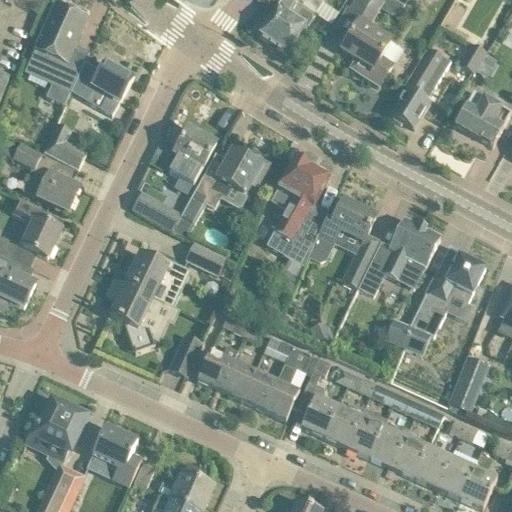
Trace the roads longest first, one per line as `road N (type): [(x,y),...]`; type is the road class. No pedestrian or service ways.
road 1 (tertiary): [(511,232),(327,134),(197,50)]
road 2 (residential): [(36,358),(164,87),(197,50)]
road 3 (residential): [(267,463),(36,358)]
